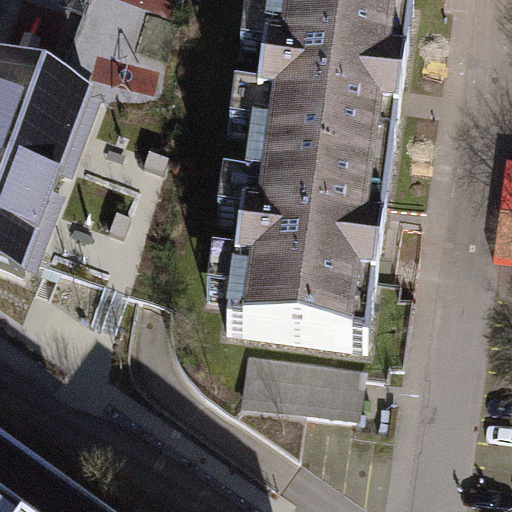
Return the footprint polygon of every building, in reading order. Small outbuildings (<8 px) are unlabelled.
[(279,0),(260,164),(380,179),(400,14),(288,0),(279,0)] [(84,99),(0,74),(0,272),(30,282),(84,99)] [(358,358),(380,179),(260,164),(238,344),(358,358)] [(259,413),(369,416),(371,364),(260,361),(259,413)] [(0,511),(58,511),(0,471),(0,511)]
